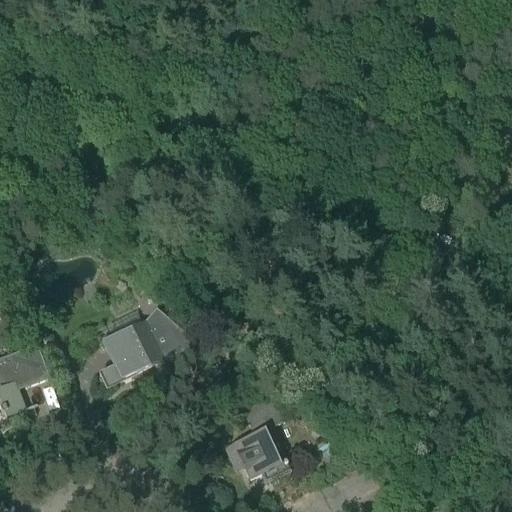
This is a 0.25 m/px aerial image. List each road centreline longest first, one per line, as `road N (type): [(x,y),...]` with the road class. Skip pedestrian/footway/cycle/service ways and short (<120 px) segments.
road 1 (tertiary): [(511,280),(0,80)]
road 2 (residential): [(181,511),(127,476),(36,511)]
